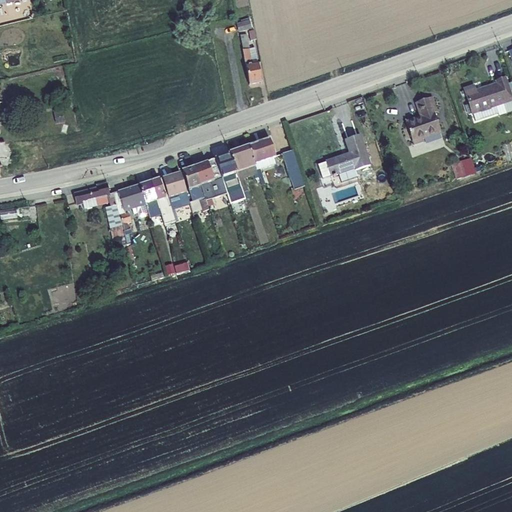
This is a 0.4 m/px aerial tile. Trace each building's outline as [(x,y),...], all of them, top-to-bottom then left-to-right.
[(236,24),(239,33),(251,29),(248,18),(241,20),(241,22),(236,24)] [(247,34),(240,36),(249,85),(261,83),(255,48),(250,49),(247,34)] [(505,65),(507,72),(511,70),(511,48),(500,53),(505,65)] [(502,102),(495,80),(486,83),(487,85),(466,92),(464,87),(454,90),(456,96),(461,115),(502,102)] [(424,112),(427,111),(422,96),(406,101),(410,115),(395,120),(402,143),(413,140),(412,138),(430,132),(424,112)] [(56,124),(64,122),(64,119),(64,118),(63,112),(62,113),(61,109),(53,111),(56,124)] [(361,163),(351,133),(335,138),(340,152),(335,154),(335,152),(315,159),(321,176),(345,167),(345,169),(361,163)] [(268,158),(262,140),(241,147),(247,166),(249,171),(263,166),(261,160),(268,158)] [(222,155),(228,173),(247,166),(241,147),(221,154),(222,155)] [(297,188),(285,152),(275,156),(286,191),(297,188)] [(222,155),(208,159),(214,178),(228,173),(222,155)] [(471,158),(456,162),(460,178),(475,173),(471,158)] [(214,178),(208,159),(186,167),(195,194),(196,197),(203,195),(200,183),(208,180),(212,192),(218,190),(216,183),(214,178)] [(184,188),(187,197),(195,194),(186,167),(185,166),(172,171),(178,189),(184,188)] [(181,203),(172,173),(154,180),(160,199),(172,195),(175,205),(181,203)] [(237,183),(234,173),(228,174),(229,178),(232,185),(237,183)] [(153,217),(164,213),(160,199),(154,180),(143,183),(151,210),(153,217)] [(225,187),(223,181),(216,183),(218,190),(225,187)] [(151,210),(143,183),(133,186),(133,187),(140,210),(141,213),(151,210)] [(97,208),(93,209),(98,228),(99,233),(113,229),(112,225),(105,195),(102,196),(98,185),(91,186),(91,189),(68,195),(71,205),(77,203),(78,209),(98,203),(99,208),(97,208)] [(140,210),(133,187),(105,195),(112,225),(124,222),(121,209),(126,208),(127,213),(140,210)] [(161,215),(151,218),(154,225),(163,222),(161,215)] [(214,256),(216,262),(226,259),(223,252),(214,256)] [(175,270),(174,264),(166,266),(168,272),(175,270)] [(168,272),(166,266),(159,268),(160,274),(168,272)]
